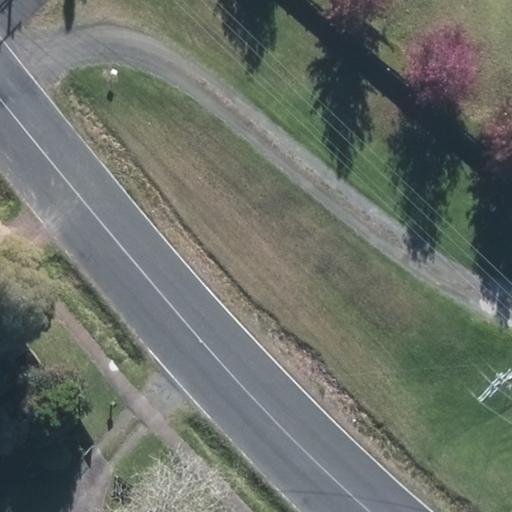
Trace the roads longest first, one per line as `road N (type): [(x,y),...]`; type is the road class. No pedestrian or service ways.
road 1 (track): [(11,91),(52,62),(105,47),(166,65),(495,312),(511,312)]
road 2 (tertiary): [(383,511),(272,408),(0,77)]
